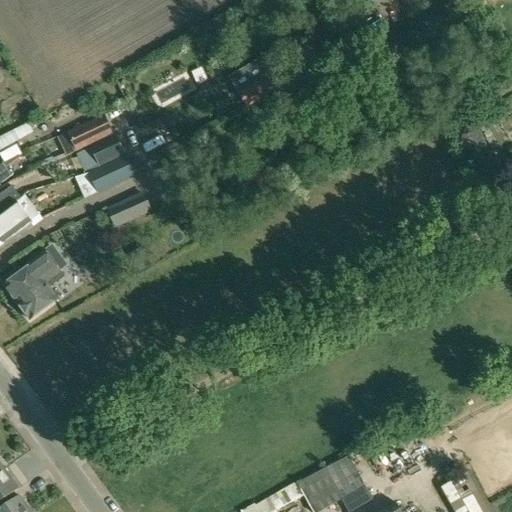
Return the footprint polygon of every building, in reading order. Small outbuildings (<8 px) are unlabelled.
[(256,81),(237,92),(246,108),(266,97),(256,81)] [(66,132),(75,153),(114,135),(104,115),(66,132)] [(21,154),(8,133),(0,137),(0,155),(5,164),(21,154)] [(116,135),(90,146),(91,150),(99,168),(125,156),(116,135)] [(179,191),(215,167),(203,149),(167,173),(179,191)] [(126,157),(90,173),(88,174),(97,193),(135,176),(126,157)] [(3,163),(0,164),(0,185),(13,176),(3,163)] [(0,213),(15,202),(16,202),(16,201),(20,197),(12,186),(0,194),(0,213)] [(144,194),(109,210),(117,226),(151,210),(144,194)] [(0,213),(0,245),(30,223),(15,202),(0,213)] [(30,267),(18,275),(13,273),(5,279),(6,284),(4,286),(17,303),(44,283),(55,275),(58,273),(58,272),(43,251),(27,263),(30,267)] [(17,303),(30,320),(57,299),(49,288),(62,278),(58,273),(55,275),(44,283),(17,303)] [(311,511),(320,511),(339,501),(345,511),(351,511),(373,499),(368,492),(347,456),(254,507),(257,511),(275,511),(303,497),(311,511)] [(0,501),(18,489),(4,469),(0,471),(0,501)] [(486,511),(465,476),(442,490),(455,511),(486,511)] [(30,511),(20,497),(0,510),(0,511),(30,511)] [(400,511),(395,503),(381,511),(380,511),(400,511)]
